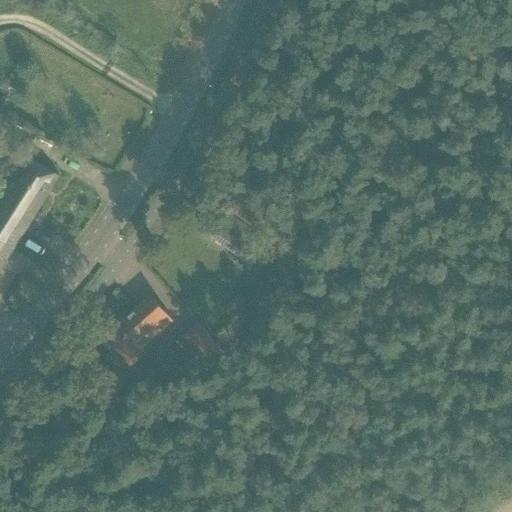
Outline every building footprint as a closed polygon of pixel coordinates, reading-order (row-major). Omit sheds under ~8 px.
[(24,154),(0,192),(0,237),(14,246),(58,175),(24,154)] [(212,238),(250,265),(262,248),(224,221),(212,238)] [(0,265),(3,261),(4,262),(14,246),(0,237),(0,265)] [(139,348),(171,320),(150,297),(118,324),(116,322),(99,337),(111,351),(106,356),(119,371),(142,351),(139,348)] [(181,335),(204,362),(220,350),(196,322),(181,335)]
